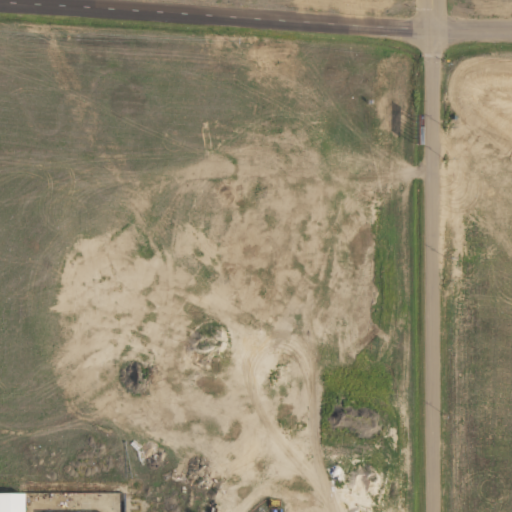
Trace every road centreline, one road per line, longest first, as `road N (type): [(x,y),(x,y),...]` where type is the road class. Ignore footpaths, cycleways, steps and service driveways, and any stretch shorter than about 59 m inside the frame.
road 1 (tertiary): [(0,4),(511,27)]
road 2 (residential): [(432,511),(430,26)]
